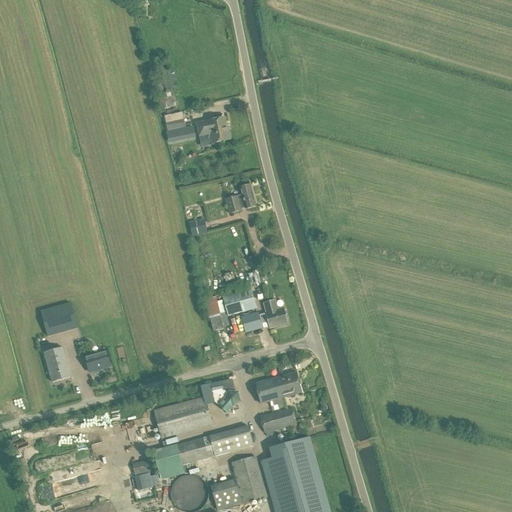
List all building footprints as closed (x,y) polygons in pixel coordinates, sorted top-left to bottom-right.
[(149,66),(157,64),(156,58),(154,56),(147,57),(149,66)] [(156,92),(163,92),(162,84),(154,86),(156,92)] [(173,97),(171,90),(166,92),(166,93),(155,95),(159,114),(165,112),(164,109),(176,106),(174,96),(173,97)] [(165,116),(168,130),(185,126),(182,113),(165,116)] [(227,134),(224,118),(209,121),(209,122),(198,124),(200,135),(211,133),(213,143),(229,140),(228,138),(229,138),(229,134),(227,134)] [(194,127),(168,132),(170,140),(196,135),(194,127)] [(256,206),(250,185),(241,188),(243,195),(226,200),(230,214),(241,211),(240,207),(246,206),(246,209),(256,206)] [(193,236),(207,232),(204,221),(190,224),(193,236)] [(251,288),(222,296),(228,316),(256,308),(251,288)] [(223,329),(216,297),(205,300),(209,319),(210,319),(213,331),(223,329)] [(275,300),(264,303),(270,328),(287,324),(283,308),(277,310),(275,300)] [(48,336),(77,328),(70,303),(41,311),(48,336)] [(257,312),(241,316),(246,332),(249,331),(262,327),(258,315),(257,312)] [(53,383),(71,378),(62,348),(45,353),(53,383)] [(106,351),(85,357),(89,373),(92,372),(94,373),(101,371),(102,369),(110,367),(106,351)] [(296,373),(255,384),(261,405),(300,395),(302,394),(296,373)] [(222,382),(201,386),(204,396),(212,394),(214,402),(219,405),(218,406),(227,414),(233,407),(240,402),(238,392),(228,392),(224,391),(222,382)] [(160,440),(210,426),(203,398),(153,412),(160,440)] [(263,435),(294,426),(290,410),(258,418),(263,435)] [(253,425),(154,452),(161,480),(183,475),(180,465),(258,444),(253,425)] [(276,511),(331,511),(310,437),(269,448),(272,459),(263,461),(276,511)] [(229,464),(234,480),(208,487),(215,511),(264,498),(253,458),(229,464)] [(133,465),(136,476),(151,473),(148,461),(133,465)] [(151,477),(150,474),(135,477),(138,491),(153,488),(153,487),(161,485),(159,476),(151,477)]
